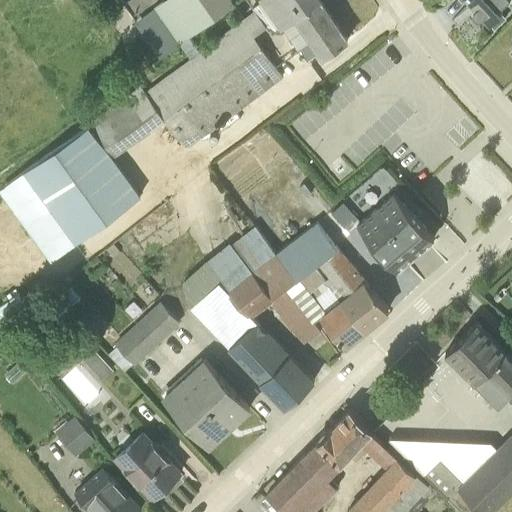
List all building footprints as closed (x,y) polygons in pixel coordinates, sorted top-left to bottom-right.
[(257,21),(269,12),(261,0),(250,0),(202,36),(191,20),(181,27),(192,43),(148,75),(143,69),(18,161),(70,232),(144,178),(117,140),(167,103),(188,132),(286,60),(257,21)] [(219,0),(146,0),(136,8),(161,42),(181,27),(191,20),(219,0)] [(261,0),(269,12),(278,16),(281,14),(283,16),(304,0),(261,0)] [(332,0),(304,0),(285,14),(299,34),(301,32),(310,44),(320,37),(324,43),(349,25),(332,0)] [(475,0),(476,1),(476,2),(477,3),(478,4),(479,4),(480,4),(481,4),(483,4),(484,3),(485,2),(492,10),(496,14),(508,3),(505,0),(475,0)] [(345,186),(333,197),(340,204),(338,205),(349,217),(359,209),(399,253),(436,219),(396,174),(362,204),(345,186)] [(332,269),(366,314),(390,294),(318,205),(278,236),(300,261),(316,250),(321,246),(336,265),(332,269)] [(288,271),(300,261),(278,236),(257,208),(234,226),(232,224),(185,264),(184,268),(190,288),(289,390),(317,364),(257,297),(271,287),(306,327),(324,314),(316,305),(288,271)] [(300,261),(288,271),(316,305),(325,299),(349,328),(366,314),(316,250),(300,261)] [(111,336),(127,353),(135,345),(137,347),(183,305),(163,283),(117,325),(119,328),(111,336)] [(509,380),(511,376),(511,339),(507,335),(508,335),(479,305),(447,336),(500,389),(509,380)] [(439,342),(448,332),(431,316),(421,326),(439,342)] [(418,326),(409,337),(431,354),(439,343),(418,326)] [(116,352),(93,327),(82,337),(105,361),(116,352)] [(212,428),(252,391),(206,340),(165,378),(212,428)] [(442,440),(426,456),(478,508),(487,499),(489,501),(511,478),(511,376),(509,380),(511,382),(511,416),(499,430),(466,463),(442,440)] [(276,462),(265,473),(304,511),(321,495),(318,492),(340,470),(331,461),(352,439),(358,444),(369,433),(388,450),(348,493),(352,497),(346,504),(354,511),(365,511),(367,511),(368,511),(389,511),(412,488),(419,495),(437,476),(417,457),(416,459),(351,394),(331,414),(327,414),(322,419),(322,423),(308,436),(279,465),(276,462)] [(99,422),(77,396),(58,413),(80,438),(99,422)] [(182,455),(144,413),(118,437),(156,479),(182,455)] [(466,463),(499,430),(493,424),(390,421),(426,456),(442,440),(466,463)] [(120,511),(144,491),(105,448),(79,472),(114,511),(120,511)]
